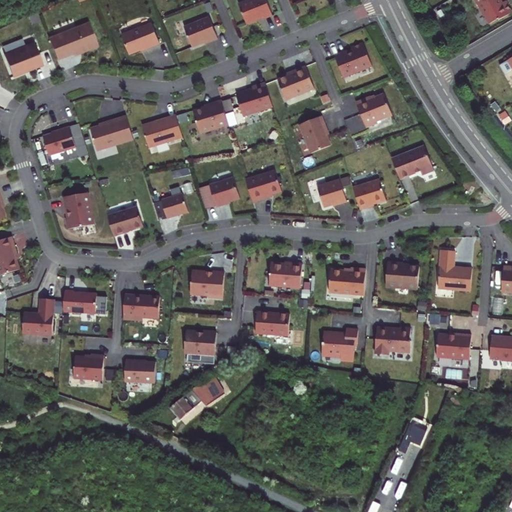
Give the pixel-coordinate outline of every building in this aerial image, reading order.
[(248,0),(239,4),(247,24),(264,18),(264,19),(273,16),(266,0),(248,0)] [(493,27),(511,16),(511,10),(507,3),(504,5),(502,0),(475,0),(483,14),(484,13),(493,27)] [(185,27),(193,47),(209,41),(210,42),(218,39),(210,17),(185,27)] [(49,38),(57,60),(87,48),(88,50),(98,46),(89,22),(49,38)] [(122,36),(129,55),(147,49),(147,50),(160,45),(152,24),(122,36)] [(35,43),(4,55),(13,77),(43,65),(35,43)] [(345,52),(334,56),(343,78),(371,67),(362,44),(350,48),(351,51),(346,53),(345,52)] [(278,80),(286,100),(314,89),(305,67),(292,72),(293,74),(278,80)] [(273,107),(266,83),(252,87),(253,89),(237,94),(244,116),(273,107)] [(355,103),(365,128),(377,124),(376,122),(392,116),(383,95),(371,100),(370,97),(355,103)] [(211,105),(193,110),(201,134),(229,125),(222,100),(211,104),(211,105)] [(183,137),(176,115),(143,125),(150,147),(183,137)] [(134,140),(127,116),(116,119),(117,121),(91,129),(98,151),(134,140)] [(300,125),(312,153),(332,145),(326,130),(328,129),(322,116),(300,125)] [(80,124),(70,127),(77,148),(78,147),(86,145),(80,124)] [(43,137),(50,156),(77,148),(70,127),(62,129),(62,131),(43,137)] [(229,128),(215,131),(217,138),(231,135),(229,128)] [(89,154),(86,145),(78,147),(81,157),(89,154)] [(425,146),(392,159),(400,179),(421,171),(423,175),(435,171),(425,146)] [(68,159),(78,158),(77,151),(67,152),(68,159)] [(276,170),(246,180),(253,203),(267,198),(267,196),(282,191),(276,170)] [(240,198),(234,178),(199,188),(201,195),(212,191),(216,206),(217,207),(225,204),(225,203),(240,198)] [(318,187),(324,208),(338,203),(339,205),(347,202),(340,180),(318,187)] [(353,188),(360,210),(368,208),(368,206),(386,201),(380,180),(353,188)] [(212,191),(201,195),(205,209),(216,206),(212,191)] [(89,193),(63,197),(65,206),(67,205),(69,213),(66,213),(68,224),(94,219),(89,193)] [(188,212),(183,194),(154,203),(155,208),(163,205),(167,219),(188,212)] [(163,205),(155,208),(159,221),(167,219),(163,205)] [(138,207),(108,216),(114,237),(129,233),(128,231),(144,227),(138,207)] [(12,237),(0,240),(0,275),(20,269),(13,247),(15,246),(12,237)] [(441,250),(438,289),(471,291),(472,269),(454,267),(455,251),(441,250)] [(419,289),(420,267),(404,265),(404,263),(388,262),(386,287),(419,289)] [(293,264),(272,263),(270,284),(301,288),(303,264),(293,263),(293,264)] [(511,267),(504,267),(502,293),(511,293),(511,267)] [(331,270),(330,293),(364,295),(366,269),(351,268),(351,271),(331,270)] [(191,276),(189,297),(207,298),(209,300),(222,301),(224,275),(211,274),(211,276),(206,276),(206,275),(193,274),(191,276)] [(74,291),(65,290),(64,312),(95,314),(97,294),(87,293),(87,294),(82,294),(82,293),(74,292),(74,291)] [(159,319),(160,297),(125,294),(123,319),(142,321),(143,317),(159,319)] [(24,313),(23,334),(52,336),(55,300),(40,299),(39,314),(24,313)] [(258,312),(256,333),(289,336),(291,314),(258,312)] [(324,332),(323,353),(332,354),(332,356),(341,357),(341,360),(354,361),(355,346),(357,346),(359,330),(347,329),(346,335),(335,335),(335,333),(324,332)] [(184,353),(214,355),(216,332),(202,331),(202,334),(197,333),(197,332),(186,331),(184,353)] [(377,332),(375,359),(389,360),(389,356),(410,357),(411,346),(410,346),(411,332),(400,332),(400,335),(391,334),(391,333),(377,332)] [(437,357),(470,360),(472,335),(462,334),(462,336),(439,334),(437,357)] [(511,361),(511,338),(492,337),(490,360),(511,361)] [(92,357),(76,356),(75,379),(103,380),(105,356),(92,355),(92,357)] [(146,360),(127,359),(125,382),(160,384),(161,363),(146,362),(146,360)] [(228,391),(214,375),(193,388),(195,390),(173,408),(182,420),(204,402),(209,407),(228,391)] [(413,418),(406,441),(422,446),(429,423),(413,418)]
